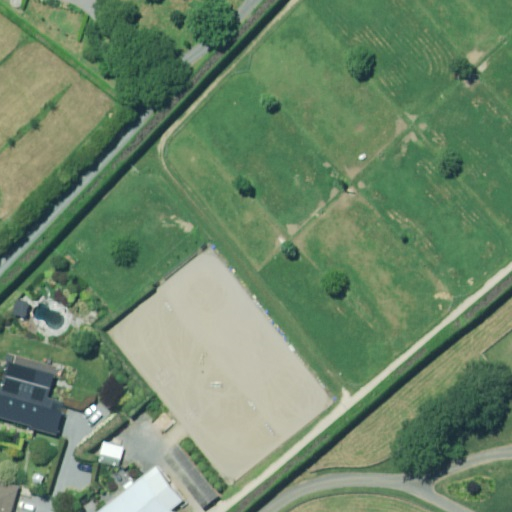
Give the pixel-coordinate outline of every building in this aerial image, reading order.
[(9,0),(8,3),(19,11),(26,0),(9,0)] [(15,312),(9,307),(0,315),(0,318),(4,322),(10,317),(15,312)] [(58,376),(13,364),(4,396),(0,394),(0,418),(61,434),(66,413),(55,410),(58,400),(52,399),(58,376)] [(147,396),(141,388),(130,395),(136,404),(147,396)] [(154,436),(138,416),(132,421),(147,441),(154,436)] [(124,447),(113,437),(107,443),(119,453),(124,447)] [(222,497),(182,446),(166,459),(206,510),(222,497)] [(103,511),(174,511),(187,501),(163,471),(150,481),(147,478),(103,511)] [(0,511),(14,511),(21,487),(0,481),(0,511)]
